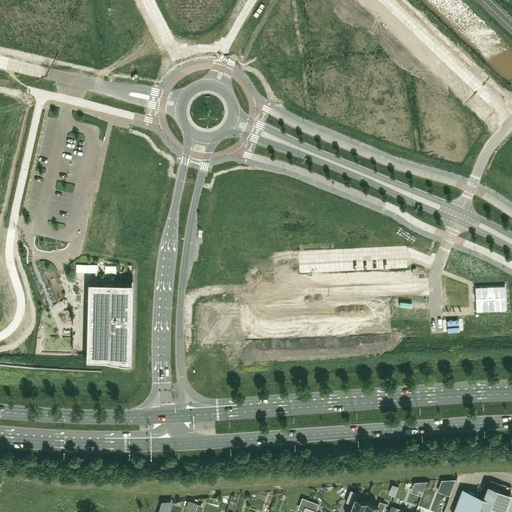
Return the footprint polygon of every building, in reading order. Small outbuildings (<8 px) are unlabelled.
[(0,109),(0,116),(7,118),(4,132),(14,135),(18,121),(22,101),(3,97),(0,109)] [(0,141),(12,145),(14,135),(0,131),(0,141)] [(12,145),(0,141),(0,151),(10,154),(12,145)] [(10,154),(0,151),(0,162),(8,164),(10,154)] [(9,169),(0,166),(0,176),(7,178),(9,169)] [(87,317),(86,362),(102,362),(121,363),(130,363),(132,283),(132,277),(131,277),(131,283),(88,282),(88,297),(89,297),(89,317),(87,317)] [(506,309),(505,285),(475,286),(475,295),(475,301),(476,311),(481,310),(483,310),(506,309)] [(462,488),(452,511),(503,511),(511,493),(487,484),(482,496),(462,488)] [(350,489),(345,501),(351,503),(347,511),(361,511),(366,500),(354,496),(356,491),(350,489)] [(308,499),(305,506),(316,510),(318,503),(308,499)] [(166,511),(170,500),(161,500),(157,511),(166,511)] [(366,500),(361,511),(374,511),(375,511),(381,511),(385,502),(379,500),(377,504),(366,500)]
